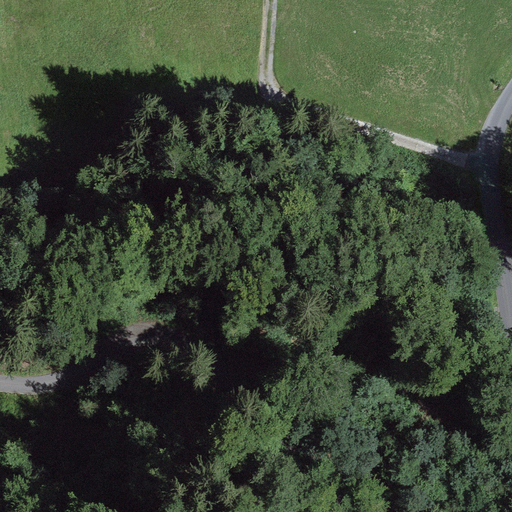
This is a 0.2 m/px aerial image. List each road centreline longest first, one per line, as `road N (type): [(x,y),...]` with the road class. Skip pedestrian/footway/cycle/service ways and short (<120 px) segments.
road 1 (track): [(489,172),(278,98),(267,76),(271,0)]
road 2 (unclassified): [(511,92),(500,108),(489,172),(511,336)]
